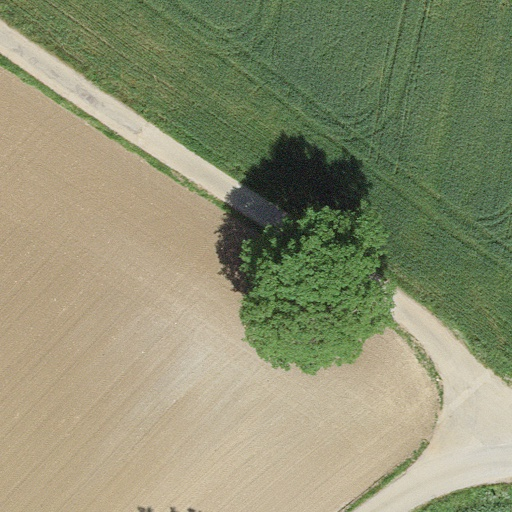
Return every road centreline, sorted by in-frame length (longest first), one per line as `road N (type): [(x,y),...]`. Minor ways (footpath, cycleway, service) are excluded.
road 1 (track): [(0,36),(338,254),(445,341),(511,437)]
road 2 (unclassified): [(383,511),(443,472),(511,447)]
